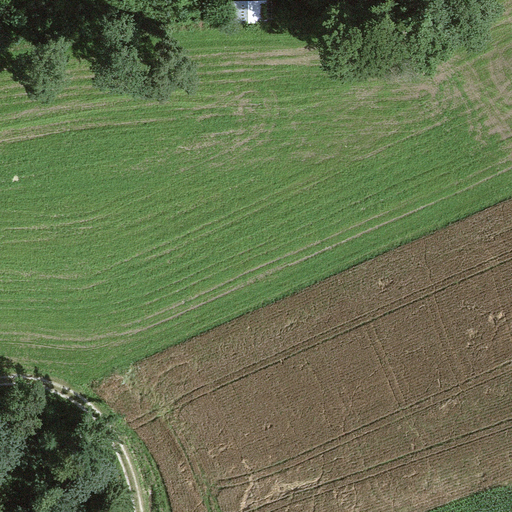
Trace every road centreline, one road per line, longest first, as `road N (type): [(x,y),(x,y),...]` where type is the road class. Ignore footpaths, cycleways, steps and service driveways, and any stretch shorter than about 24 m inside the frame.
road 1 (track): [(466,0),(316,29),(0,56)]
road 2 (track): [(139,511),(121,445),(74,396),(26,380),(0,382)]
